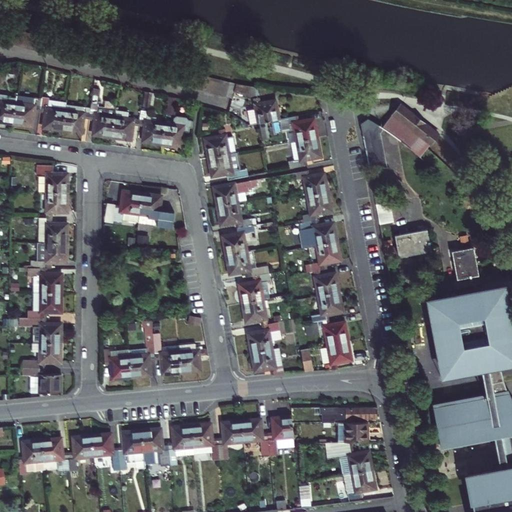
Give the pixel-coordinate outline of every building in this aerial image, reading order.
[(0,42),(7,44),(10,29),(2,28),(0,38),(0,42)] [(14,46),(17,31),(10,29),(7,44),(14,46)] [(25,33),(17,31),(14,46),(21,48),(25,33)] [(32,35),(25,33),(21,48),(28,50),(32,35)] [(39,36),(32,35),(28,50),(36,51),(39,36)] [(46,38),(39,36),(36,51),(43,53),(46,38)] [(54,40),(46,38),(43,53),(50,55),(54,40)] [(61,42),(54,40),(50,55),(57,57),(61,42)] [(68,43),(61,42),(57,57),(65,58),(68,43)] [(76,45),(68,43),(65,58),(72,60),(76,45)] [(83,47),(76,45),(72,60),(80,62),(83,47)] [(90,49),(83,47),(80,62),(87,64),(90,49)] [(98,51),(90,49),(87,64),(94,65),(98,51)] [(105,52),(98,51),(94,65),(102,67),(105,52)] [(112,54),(105,52),(102,67),(109,69),(112,54)] [(120,56),(112,54),(109,69),(116,71),(120,56)] [(127,58),(120,56),(116,71),(123,72),(127,58)] [(134,59),(127,58),(123,72),(131,74),(134,59)] [(142,61),(134,59),(131,74),(138,76),(142,61)] [(149,63),(142,61),(138,76),(145,78),(149,63)] [(156,65),(149,63),(145,78),(153,80),(156,65)] [(163,66),(156,65),(153,80),(160,81),(163,66)] [(171,68),(163,66),(160,81),(167,83),(171,68)] [(178,70),(171,68),(167,83),(174,85),(178,70)] [(185,72),(178,70),(174,85),(182,87),(185,72)] [(192,73),(185,72),(182,87),(189,88),(192,73)] [(197,90),(200,75),(192,73),(189,88),(197,90)] [(204,92),(207,77),(200,75),(197,90),(204,92)] [(215,79),(207,77),(204,92),(211,94),(215,79)] [(222,81),(215,79),(211,94),(218,95),(222,81)] [(229,82),(222,81),(218,95),(226,97),(229,82)] [(237,84),(229,82),(226,97),(233,99),(235,88),(237,84)] [(237,84),(235,88),(237,88),(237,93),(252,96),(261,94),(260,87),(237,84)] [(91,109),(89,120),(96,120),(93,135),(112,138),(116,110),(116,108),(99,106),(101,90),(94,89),(91,109)] [(150,109),(152,94),(145,93),(143,108),(150,109)] [(0,121),(13,124),(16,99),(6,98),(6,97),(0,96),(0,121)] [(16,99),(13,124),(32,126),(34,112),(39,113),(41,99),(17,96),(16,99)] [(66,105),(66,103),(49,100),(49,97),(42,96),(41,99),(39,113),(46,114),(44,128),(62,131),(66,105)] [(280,118),(277,100),(261,102),(261,96),(254,97),(256,107),(248,108),(250,123),(259,122),(280,118)] [(66,105),(62,131),(81,133),(83,119),(89,120),(91,109),(66,105)] [(400,105),(392,115),(430,144),(438,134),(400,105)] [(116,110),(112,138),(130,140),(133,126),(139,127),(140,120),(128,119),(129,112),(116,110)] [(161,145),(164,124),(155,122),(155,117),(147,116),(148,111),(141,110),(140,120),(139,127),(145,127),(143,142),(161,145)] [(288,124),(291,142),(318,137),(315,118),(300,121),(299,115),(286,117),(281,118),(282,125),(288,124)] [(392,115),(383,127),(395,135),(400,140),(409,147),(414,152),(420,157),(430,144),(392,115)] [(387,168),(379,125),(368,119),(360,124),(369,171),(381,168),(387,168)] [(164,124),(161,145),(180,147),(182,132),(188,133),(189,127),(188,127),(174,125),(164,124)] [(204,140),(207,158),(228,154),(224,130),(218,131),(220,137),(204,140)] [(233,134),(225,136),(228,154),(236,153),(233,134)] [(318,137),(291,142),(295,161),(289,162),(291,169),(308,166),(307,159),(322,156),(318,137)] [(225,174),(226,180),(247,177),(246,169),(239,171),(236,153),(228,154),(207,158),(211,177),(225,174)] [(399,153),(395,154),(395,161),(389,161),(389,167),(400,167),(399,153)] [(37,165),(37,193),(46,193),(68,193),(68,175),(53,174),(53,165),(37,165)] [(307,196),(328,192),(325,174),(310,176),(309,171),(296,173),(298,179),(304,178),(307,196)] [(212,188),(215,206),(237,203),(235,191),(241,189),(258,186),(257,180),(212,188)] [(244,201),(241,189),(235,191),(237,203),(244,201)] [(123,220),(138,222),(142,193),(123,190),(121,205),(115,204),(113,220),(122,221),(123,220)] [(328,192),(307,196),(310,212),(301,213),(303,222),(319,219),(317,213),(332,211),(328,192)] [(387,192),(374,195),(377,214),(391,212),(387,192)] [(46,193),(46,218),(52,218),(52,212),(68,212),(68,193),(46,193)] [(161,195),(142,193),(138,222),(162,225),(164,211),(159,210),(161,195)] [(237,203),(215,206),(219,226),(234,223),(235,228),(242,227),(237,203)] [(39,243),(46,243),(67,243),(68,225),(52,224),(52,218),(46,218),(46,224),(46,230),(40,230),(38,232),(39,243)] [(434,218),(393,226),(397,247),(439,239),(434,218)] [(303,222),(300,223),(301,229),(305,229),(308,247),(316,245),(338,241),(334,223),(320,226),(319,219),(303,222)] [(221,237),(225,255),(246,251),(242,227),(235,228),(236,234),(221,237)] [(320,270),(327,269),(326,263),(341,260),(338,241),(316,245),(319,263),(304,266),(306,273),(313,271),(320,270)] [(39,268),(46,268),(47,268),(52,268),(52,262),(67,262),(67,243),(46,243),(39,243),(39,268)] [(473,247),(451,251),(456,280),(478,276),(473,247)] [(251,276),(269,273),(268,266),(250,269),(246,251),(225,255),(228,274),(244,272),(245,277),(251,276)] [(47,274),(47,268),(46,268),(39,268),(26,268),(26,276),(41,276),(41,293),(62,293),(62,274),(47,274)] [(313,271),(317,296),(339,292),(336,274),(321,276),(320,270),(313,271)] [(237,286),(241,304),(262,300),(259,282),(265,281),(270,280),(269,273),(251,276),(252,283),(237,286)] [(482,284),(483,291),(503,287),(507,307),(511,305),(511,295),(509,279),(482,284)] [(259,282),(262,300),(268,299),(265,281),(259,282)] [(483,291),(428,301),(432,321),(435,321),(442,355),(439,356),(442,376),(481,369),(499,365),(511,362),(511,332),(507,307),(503,287),(483,291)] [(339,292),(317,296),(321,315),(312,317),(313,322),(322,320),(329,319),(328,314),(343,311),(339,292)] [(62,293),(41,293),(41,318),(47,318),(47,312),(62,312),(62,293)] [(262,300),(241,304),(244,323),(260,320),(261,325),(267,324),(262,300)] [(47,325),(47,318),(41,318),(20,318),(20,327),(41,328),(40,343),(61,343),(62,325),(47,325)] [(327,345),(349,341),(345,323),(330,326),(329,319),(322,320),(327,345)] [(152,321),(145,322),(147,348),(147,355),(129,356),(131,378),(150,376),(149,361),(155,360),(153,333),(152,329),(152,321)] [(247,335),(250,353),(272,349),(274,348),(272,340),(281,339),(278,322),(267,324),(261,325),(262,332),(247,335)] [(153,333),(155,360),(161,360),(162,375),(181,373),(180,351),(162,353),(161,346),(160,332),(153,333)] [(349,341),(327,345),(332,371),(337,370),(338,370),(337,363),(352,360),(349,341)] [(61,362),(61,343),(40,343),(40,361),(22,361),(22,368),(46,368),(46,362),(61,362)] [(179,345),(180,351),(181,373),(200,372),(199,356),(204,356),(204,349),(198,350),(197,343),(179,345)] [(179,345),(161,346),(162,353),(180,351),(179,345)] [(281,367),(278,347),(274,348),(272,349),(275,368),(281,367)] [(313,370),(309,348),(300,350),(304,372),(313,370)] [(272,349),(250,353),(254,372),(269,370),(270,375),(283,374),(281,367),(275,368),(272,349)] [(112,358),(111,351),(111,350),(104,351),(105,364),(111,364),(112,379),(131,378),(129,356),(112,358)] [(499,365),(481,369),(486,396),(490,414),(511,409),(511,404),(511,403),(508,395),(505,388),(502,380),(500,372),(499,365)] [(46,374),(46,368),(22,368),(22,376),(31,376),(31,394),(61,394),(61,374),(46,374)] [(486,396),(435,406),(442,444),(462,440),(460,431),(476,428),(478,437),(494,434),(500,469),(467,476),(473,511),(511,511),(511,448),(509,432),(511,431),(511,409),(490,414),(486,396)] [(332,414),(332,418),(376,418),(376,408),(339,408),(335,408),(324,408),(320,408),(320,414),(332,414)] [(292,424),(291,416),(272,418),(274,433),(267,434),(269,456),(278,455),(276,439),(294,438),(292,424)] [(241,421),(243,442),(261,440),(262,457),(269,456),(267,434),(262,434),(260,419),(241,421)] [(218,438),(220,461),(228,460),(227,444),(243,442),(241,421),(222,422),(224,437),(218,438)] [(351,443),(367,442),(367,422),(344,423),(341,423),(337,423),(338,443),(341,443),(344,443),(351,443)] [(191,425),(193,447),(209,445),(210,452),(210,462),(220,461),(218,438),(211,438),(210,424),(191,425)] [(193,447),(191,425),(172,427),(174,442),(168,443),(170,465),(178,464),(177,448),(193,447)] [(160,428),(141,430),(143,451),(160,450),(162,466),(170,465),(168,443),(161,443),(160,428)] [(143,451),(141,430),(122,432),(123,447),(118,447),(118,454),(120,470),(129,469),(127,453),(143,451)] [(110,433),(91,435),(93,456),(118,454),(118,447),(111,448),(110,433)] [(93,456),(91,435),(72,436),(74,451),(68,452),(70,472),(77,471),(75,457),(93,456)] [(60,437),(41,439),(43,460),(61,459),(63,473),(70,472),(68,452),(62,452),(60,437)] [(43,460),(41,439),(23,441),(24,455),(17,456),(19,474),(28,473),(28,462),(43,460)] [(353,455),(351,443),(344,443),(341,443),(338,443),(319,443),(323,461),(347,456),(351,474),(372,470),(368,452),(353,455)] [(194,454),(210,452),(209,445),(193,447),(194,454)] [(372,470),(351,474),(356,499),(362,497),(361,491),(376,489),(372,470)] [(300,504),(310,504),(309,483),(299,484),(300,504)]
